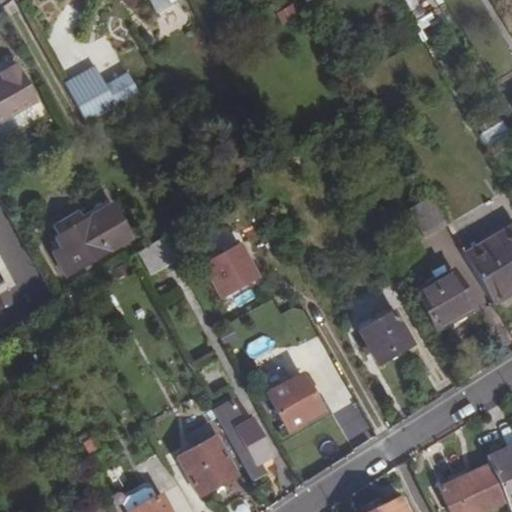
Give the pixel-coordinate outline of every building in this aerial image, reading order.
[(294,10),(290,2),(276,11),(281,17),(294,10)] [(86,124),(140,96),(116,54),(62,83),(86,124)] [(0,80),(0,122),(36,102),(14,64),(0,72),(0,78),(1,80),(0,80)] [(486,147),(510,134),(503,121),(479,135),(486,147)] [(445,221),(430,195),(409,208),(424,234),(445,221)] [(56,232),(52,234),(58,244),(48,249),(61,273),(81,263),(84,267),(88,264),(86,260),(130,235),(112,201),(82,217),(56,232)] [(82,217),(76,206),(50,221),(56,232),(82,217)] [(511,227),(464,255),(488,297),(511,282),(511,227)] [(179,229),(162,238),(174,261),(191,251),(179,229)] [(139,280),(174,261),(162,238),(161,237),(126,257),(139,280)] [(256,279),(237,244),(199,265),(219,300),(256,279)] [(477,314),(456,276),(417,299),(438,337),(477,314)] [(511,289),(511,282),(488,297),(492,303),(511,289)] [(416,353),(397,319),(363,339),(382,372),(416,353)] [(303,373),(301,374),(322,412),(326,411),(303,373)] [(322,412),(301,374),(266,394),(287,431),(322,412)] [(233,402),(213,413),(251,481),(264,473),(258,463),(272,455),(251,420),(244,423),(233,402)] [(237,476),(209,425),(187,436),(194,449),(176,460),(197,499),(237,476)] [(120,452),(114,441),(89,456),(95,467),(120,452)] [(511,461),(507,451),(484,461),(487,468),(503,503),(506,508),(511,505),(511,461)] [(484,511),(503,503),(487,468),(438,490),(447,511),(484,511)] [(128,511),(132,511),(157,498),(152,490),(147,489),(127,500),(125,505),(128,511)] [(132,511),(168,511),(160,497),(157,498),(132,511)] [(116,511),(111,501),(90,511),(116,511)] [(403,511),(400,503),(381,511),(403,511)]
